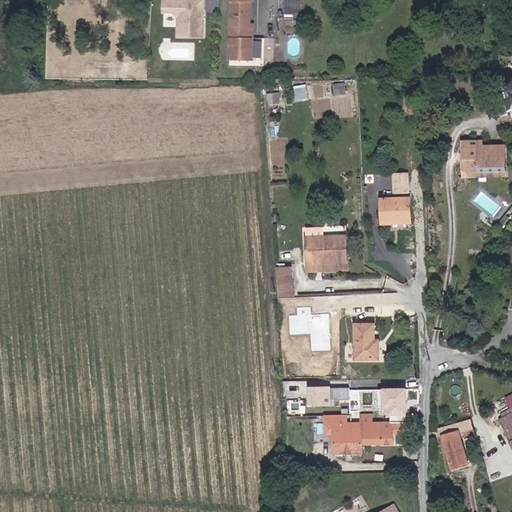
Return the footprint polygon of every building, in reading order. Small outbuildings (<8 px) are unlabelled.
[(205,33),(205,0),(164,0),(164,8),(175,8),(180,13),(179,32),(205,33)] [(231,0),(232,56),(255,56),(255,21),(252,21),(252,12),(252,0),(231,0)] [(302,0),(286,0),(286,12),(303,13),(302,0)] [(306,84),(295,87),(297,99),(309,96),(306,84)] [(504,105),(511,104),(511,95),(503,96),(504,105)] [(479,139),(462,139),(462,149),(479,149),(479,139)] [(462,173),(505,173),(505,149),(479,149),(462,149),(462,173)] [(412,177),(399,176),(399,193),(411,194),(412,177)] [(414,200),(382,200),(382,225),(414,224),(414,200)] [(308,262),(346,263),(347,238),(339,237),(339,229),(325,229),(325,237),(308,236),(308,262)] [(346,263),(308,262),(308,270),(346,270),(346,263)] [(279,265),(280,296),(294,296),(293,265),(279,265)] [(290,315),(290,335),(310,334),(311,351),(330,350),(329,314),(311,314),(311,307),(297,308),(298,315),(290,315)] [(377,324),(357,323),(356,357),(381,358),(381,340),(376,340),(377,324)] [(340,396),(350,396),(350,381),(339,381),(340,396)] [(329,387),(310,388),(310,402),(330,401),(329,387)] [(407,389),(382,389),(383,414),(407,413),(407,389)] [(501,420),(511,441),(511,408),(502,413),(504,418),(501,420)] [(336,414),(337,424),(337,436),(337,452),(365,452),(365,443),(374,443),(374,437),(383,437),(383,442),(395,442),(395,437),(415,437),(415,420),(375,420),(375,414),(362,414),(362,420),(349,421),(349,414),(336,414)] [(326,436),(337,436),(337,424),(325,424),(326,436)] [(444,435),(452,469),(469,464),(460,431),(444,435)] [(399,511),(395,503),(390,506),(393,511),(399,511)]
